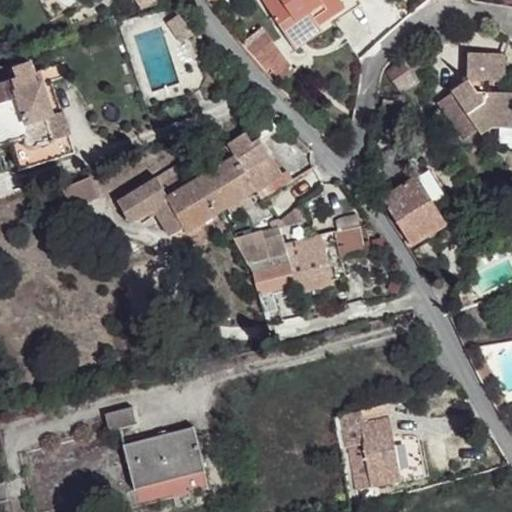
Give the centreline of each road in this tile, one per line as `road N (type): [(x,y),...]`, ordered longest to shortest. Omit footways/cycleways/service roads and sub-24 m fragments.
road 1 (unclassified): [(511,458),(408,260),(196,0)]
road 2 (unknown): [(6,431),(437,316)]
road 3 (unknown): [(337,166),(371,65),(442,0)]
